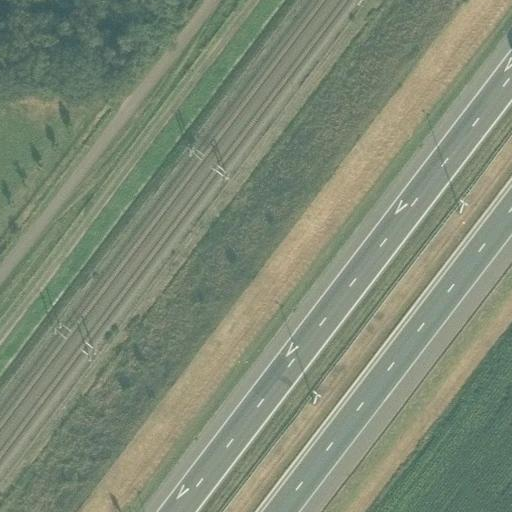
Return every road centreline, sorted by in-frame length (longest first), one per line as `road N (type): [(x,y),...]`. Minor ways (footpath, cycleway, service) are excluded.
road 1 (motorway): [(511,79),(180,511)]
road 2 (motorway): [(290,511),(511,222)]
road 3 (unclassified): [(213,0),(0,276)]
